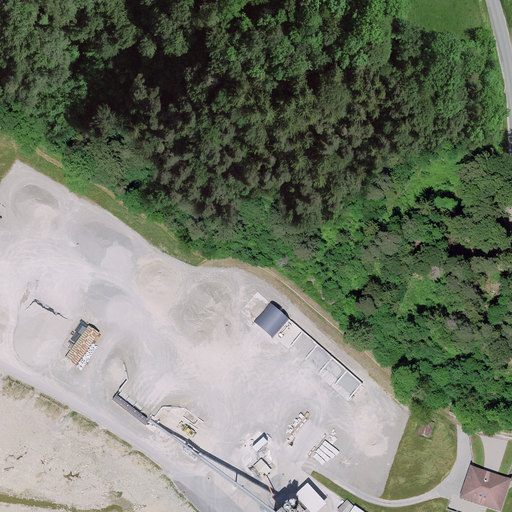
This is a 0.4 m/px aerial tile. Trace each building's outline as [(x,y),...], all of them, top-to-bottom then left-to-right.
[(274,301),(257,318),(288,350),(296,342),(300,346),(309,336),(274,301)] [(67,356),(79,363),(99,329),(87,322),(67,356)] [(473,410),(453,402),(449,412),(469,419),(473,410)] [(414,435),(430,440),(437,416),(422,411),(414,435)] [(460,502),(494,511),(500,511),(510,480),(469,469),(460,502)] [(316,511),(326,503),(307,484),(294,497),(309,511),(316,511)] [(346,497),(339,508),(344,511),(346,511),(353,502),(346,497)] [(347,511),(368,511),(354,502),(347,511)]
